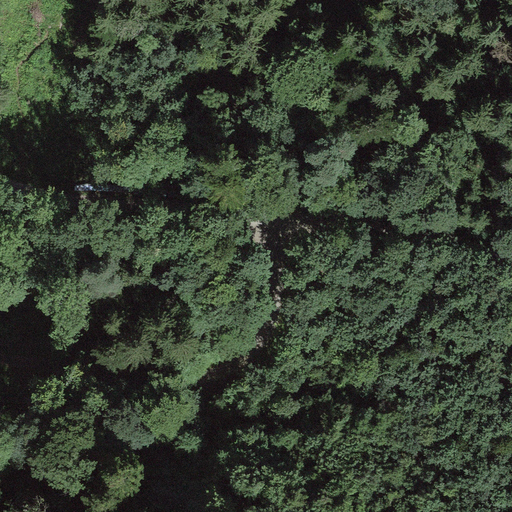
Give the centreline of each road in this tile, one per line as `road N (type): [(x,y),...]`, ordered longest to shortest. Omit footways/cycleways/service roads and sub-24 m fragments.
road 1 (track): [(0,178),(74,198),(385,226),(511,255)]
road 2 (track): [(278,214),(273,323),(250,358),(212,379),(120,385),(0,367)]
